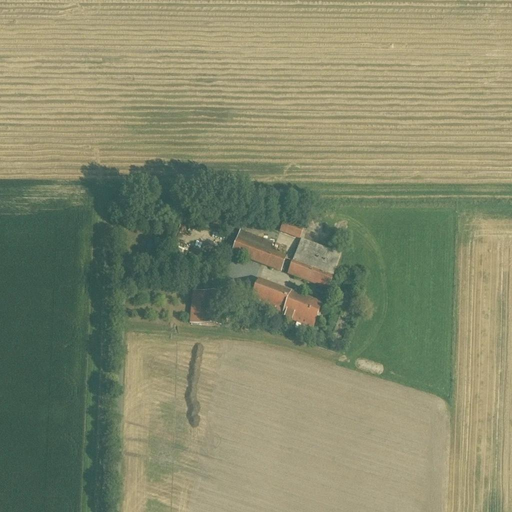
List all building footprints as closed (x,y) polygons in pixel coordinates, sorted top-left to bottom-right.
[(284,222),(280,232),(299,240),(303,229),(284,222)] [(273,245),(240,233),(232,254),(281,273),(286,259),(270,253),(273,245)] [(154,235),(149,246),(154,248),(160,238),(154,235)] [(301,242),(288,275),(328,290),(338,264),(341,257),(301,242)] [(171,253),(172,260),(183,258),(182,251),(171,253)] [(295,319),(303,299),(259,282),(251,302),(295,319)] [(216,295),(204,294),(201,326),(213,327),(216,295)] [(295,319),(294,323),(313,330),(322,306),(303,299),(295,319)]
